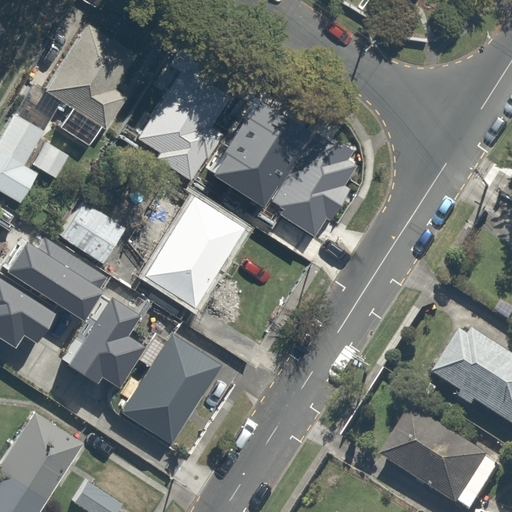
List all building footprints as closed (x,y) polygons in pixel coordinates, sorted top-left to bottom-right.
[(149,55),(78,14),(38,84),(64,99),(52,120),(90,142),(102,121),(109,125),(149,55)] [(349,135),(259,79),(243,69),(207,127),(223,136),(209,159),(299,215),(349,135)] [(28,158),(50,115),(9,94),(0,111),(0,183),(19,193),(35,161),(28,158)] [(241,216),(184,185),(136,270),(193,302),(241,216)] [(75,190),(51,228),(103,260),(127,221),(75,190)] [(82,257),(28,224),(1,267),(55,300),(82,257)] [(166,338),(112,304),(61,385),(115,419),(166,338)] [(511,348),(462,319),(429,374),(511,423),(511,348)] [(509,453),(418,392),(379,450),(469,511),(509,453)] [(23,511),(70,441),(28,413),(0,456),(0,511),(23,511)] [(82,472),(66,494),(91,511),(107,511),(118,497),(82,472)]
